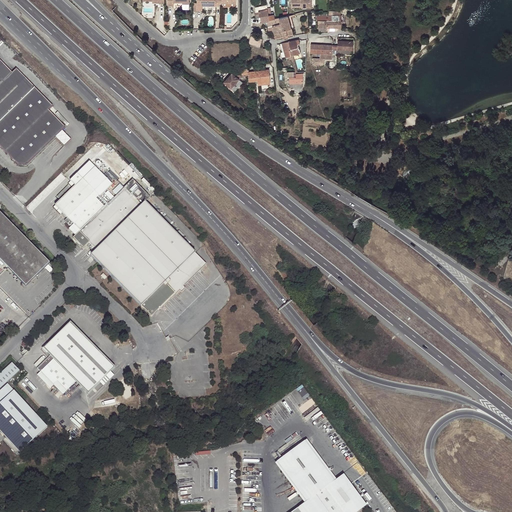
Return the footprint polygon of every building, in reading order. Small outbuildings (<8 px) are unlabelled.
[(202,6),(215,6),(215,0),(196,0),(197,10),(201,10),(202,6)] [(256,12),(259,12),(259,15),(259,18),(269,16),(267,8),(267,5),(255,7),(256,12)] [(260,23),(267,22),(268,27),(281,23),(280,18),(274,19),(274,14),(271,15),(270,8),(267,8),(269,16),(259,18),(260,23)] [(316,20),(318,20),(326,20),(326,16),(328,16),(328,12),(322,12),(322,15),(315,15),(315,17),(316,17),(316,20)] [(335,16),(335,12),(328,12),(328,16),(326,16),(326,20),(318,20),(318,28),(326,28),(337,28),(338,28),(341,28),(342,27),(342,21),(341,21),(341,16),(335,16)] [(286,30),(291,29),(288,16),(280,18),(281,23),(283,31),(286,30)] [(273,29),(276,38),(282,36),(281,31),(283,31),(281,23),(268,27),(269,30),(273,29)] [(249,43),(260,46),(262,39),(251,36),(249,43)] [(289,50),(291,56),(293,55),(300,53),(298,44),(300,44),(299,40),(289,42),(291,50),(289,50)] [(338,45),(311,44),(310,53),(320,54),(320,59),(313,58),(313,64),(320,65),(320,59),(323,59),(332,59),(332,53),(338,53),(338,50),(352,50),(353,42),(338,41),(338,45)] [(292,59),(291,56),(289,50),(291,50),(289,42),(282,44),(286,58),(289,57),(289,60),(292,59)] [(28,167),(57,139),(64,132),(67,129),(48,110),(52,106),(16,69),(12,73),(0,61),(0,147),(20,167),(28,167)] [(246,69),(246,76),(249,75),(250,81),(258,80),(259,85),(270,84),(268,70),(249,72),(248,69),(246,69)] [(233,74),(232,73),(224,82),(231,88),(242,76),(236,71),(233,74)] [(290,78),(290,84),(302,83),(303,74),(293,74),(293,73),(287,73),(287,78),(290,78)] [(290,113),(283,114),(284,124),(291,123),(290,113)] [(72,141),(64,132),(57,139),(66,148),(72,141)] [(68,219),(69,222),(68,222),(68,223),(67,223),(67,224),(67,225),(68,226),(69,226),(70,226),(71,225),(71,224),(72,223),(80,231),(110,201),(104,195),(103,194),(112,184),(89,162),(70,180),(70,181),(73,184),(75,185),(54,205),(55,205),(58,209),(61,212),(68,219)] [(180,284),(184,281),(188,277),(192,273),(195,269),(199,266),(203,262),(205,265),(206,264),(195,253),(145,202),(150,197),(132,179),(114,197),(110,201),(80,231),(72,238),(76,242),(80,246),(82,248),(86,245),(89,243),(92,246),(96,250),(94,252),(90,255),(94,259),(96,261),(98,263),(141,306),(144,310),(148,314),(151,317),(159,308),(158,306),(161,303),(165,299),(169,295),(173,291),(175,294),(176,295),(180,291),(181,293),(185,288),(183,287),(180,284)] [(108,191),(104,195),(110,201),(114,197),(108,191)] [(49,263),(0,213),(0,259),(8,268),(26,286),(29,282),(35,276),(49,263)] [(50,356),(37,368),(53,385),(57,382),(66,391),(75,382),(88,394),(115,368),(70,323),(47,345),(43,349),(47,353),(50,356)] [(66,391),(57,382),(53,385),(62,395),(66,391)] [(0,431),(20,452),(47,427),(7,384),(0,390),(0,431)] [(306,398),(310,394),(304,387),(299,391),(306,398)] [(336,484),(305,442),(277,462),(307,502),(292,511),(353,511),(362,505),(343,479),(336,484)]
